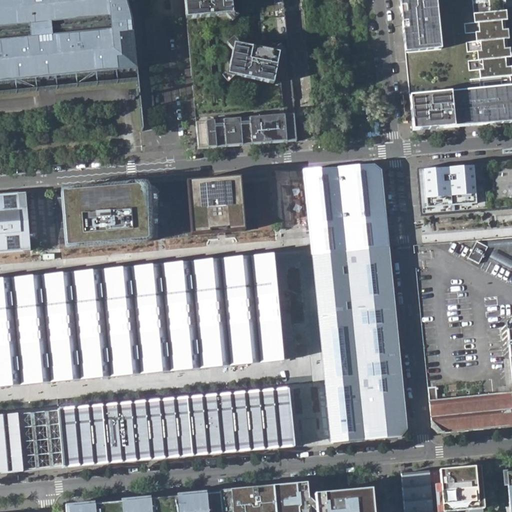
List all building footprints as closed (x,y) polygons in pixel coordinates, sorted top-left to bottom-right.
[(0,0),(0,81),(44,77),(138,68),(132,0),(0,0)] [(184,0),(186,19),(196,123),(198,149),(243,145),(286,141),(296,140),(294,115),(284,115),(281,78),(275,77),(276,68),(279,54),(278,40),(287,39),(283,0),(184,0)] [(461,127),(511,122),(511,71),(511,68),(504,0),(399,0),(412,131),(461,127)] [(459,166),(417,170),(421,217),(511,208),(511,161),(487,164),(459,166)] [(377,166),(374,163),(341,165),(304,169),(307,199),(308,216),(309,224),(311,241),(312,252),(322,359),(325,386),(330,443),(367,439),(401,436),(409,428),(390,245),(389,234),(387,217),(382,169),(377,166)] [(240,175),(186,180),(190,234),(208,233),(244,230),(272,227),(268,179),(241,181),(240,175)] [(62,191),(66,243),(66,244),(67,244),(67,245),(68,245),(146,238),(147,238),(147,237),(143,185),(143,184),(142,184),(64,190),(63,190),(62,191)] [(0,251),(22,249),(30,249),(26,191),(18,192),(0,193),(0,251)] [(470,259),(481,265),(490,247),(478,241),(470,258),(469,259),(470,259)] [(260,363),(283,361),(278,305),(274,255),(250,258),(242,258),(219,260),(211,261),(190,263),(181,264),(160,266),(152,267),(130,269),(122,270),(100,272),(92,272),(70,274),(62,275),(42,277),(33,278),(12,280),(3,281),(0,281),(0,386),(13,386),(21,385),(43,383),(51,382),(72,380),(81,379),(102,377),(111,376),(132,374),(140,374),(161,372),(170,371),(191,369),(201,368),(221,366),(229,365),(252,364),(260,363)] [(511,332),(510,333),(511,357),(511,361),(506,362),(507,369),(511,368),(511,391),(499,393),(439,399),(438,386),(430,387),(431,400),(434,428),(440,434),(511,426),(511,332)] [(508,388),(498,389),(499,393),(511,391),(511,368),(507,369),(508,388)] [(294,447),(289,389),(224,395),(58,410),(63,468),(294,447)] [(0,473),(23,472),(20,444),(17,414),(0,415),(0,473)] [(511,511),(511,472),(503,473),(505,488),(507,511),(511,511)] [(309,511),(307,483),(273,486),(275,511),(309,511)] [(463,486),(465,511),(480,511),(479,485),(463,486)] [(275,511),(273,486),(220,491),(220,493),(221,511),(275,511)] [(372,511),(371,491),(314,495),(315,511),(372,511)] [(221,511),(220,493),(206,495),(206,492),(177,495),(177,497),(170,498),(171,511),(221,511)] [(95,503),(66,505),(66,511),(158,511),(157,499),(151,500),(151,498),(121,500),(122,503),(95,505),(95,503)] [(165,499),(157,499),(158,511),(171,511),(170,498),(165,499)]
